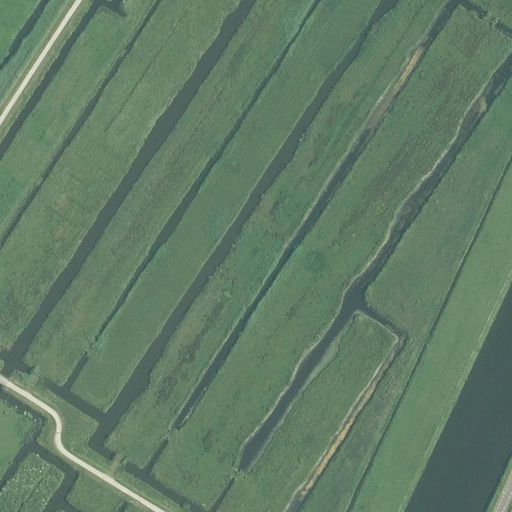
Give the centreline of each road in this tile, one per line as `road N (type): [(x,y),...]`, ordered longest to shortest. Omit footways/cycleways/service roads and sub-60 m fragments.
road 1 (unknown): [(150,511),(52,450),(51,420),(0,381)]
road 2 (unknown): [(0,133),(88,0)]
